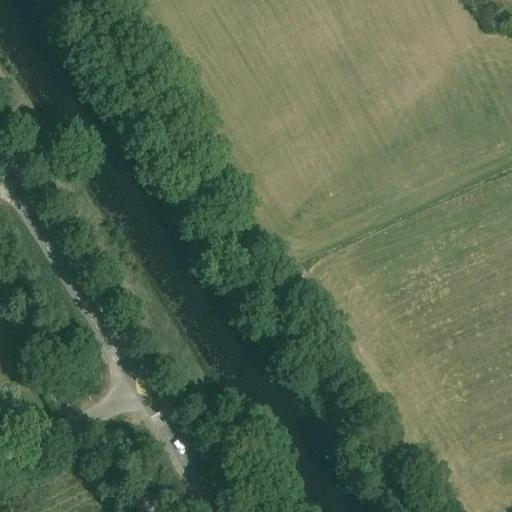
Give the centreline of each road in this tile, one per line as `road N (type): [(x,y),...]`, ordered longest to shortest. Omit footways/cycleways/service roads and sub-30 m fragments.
road 1 (tertiary): [(137,389),(0,175)]
road 2 (unclassified): [(0,464),(137,389)]
road 3 (tertiary): [(220,511),(137,389)]
